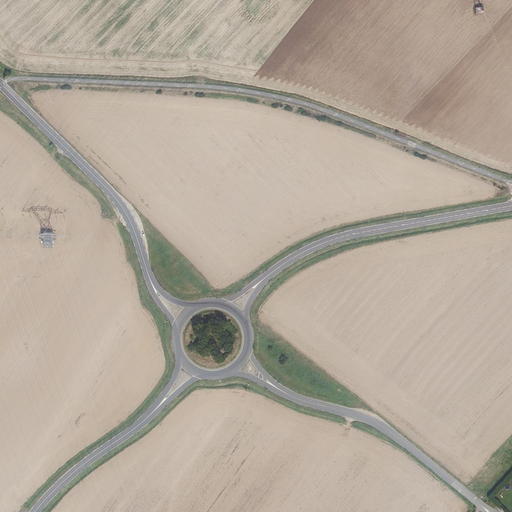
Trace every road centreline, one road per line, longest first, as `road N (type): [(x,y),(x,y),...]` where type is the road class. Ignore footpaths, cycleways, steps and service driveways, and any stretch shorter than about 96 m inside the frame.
road 1 (secondary): [(269,275),(354,233),(511,206)]
road 2 (secondary): [(149,278),(118,201),(0,83)]
road 3 (unclassified): [(282,391),(371,419),(488,511)]
road 4 (secondary): [(34,511),(158,406)]
